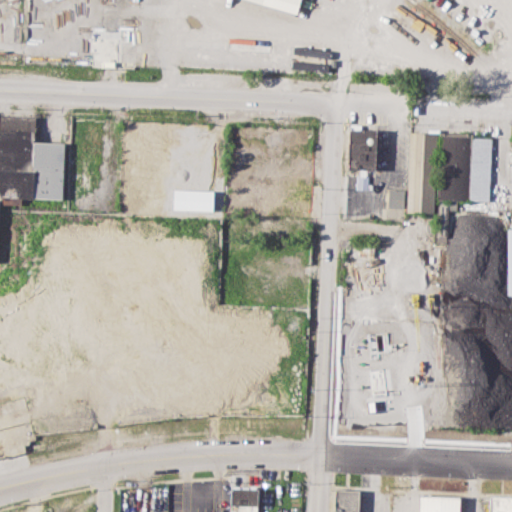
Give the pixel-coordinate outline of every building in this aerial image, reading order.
[(161,0),(160,31),(141,30),(139,69),(25,63),(28,0),(161,0)] [(257,0),(305,0),(302,13),(257,0)] [(0,115),(37,117),(36,143),(67,144),(65,200),(1,198),(0,219),(0,115)] [(350,131),(381,132),(380,170),(349,169),(350,131)] [(412,132),(439,133),(436,213),(409,213),(412,132)] [(440,198),(443,134),(493,137),(490,200),(440,198)] [(260,182),(315,185),(313,217),(258,214),(260,182)] [(391,190),(407,190),(406,209),(390,208),(391,190)] [(231,487),(258,488),(256,511),(237,511),(238,505),(231,504),(231,487)] [(333,511),(334,489),(359,490),(358,511),(333,511)] [(420,495),(462,496),(461,511),(406,511),(407,510),(419,510),(420,495)] [(480,511),(481,501),(489,501),(489,495),(511,495),(511,511),(480,511)]
